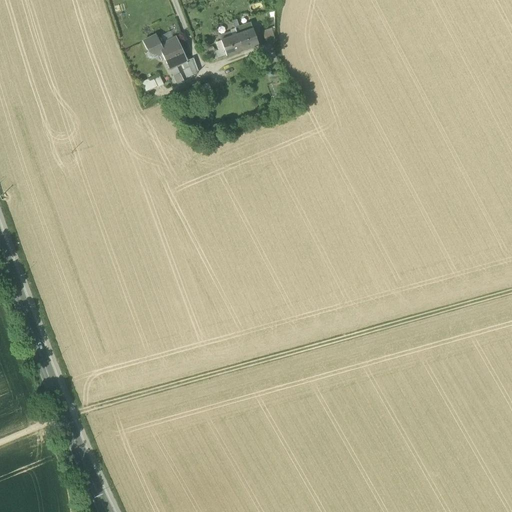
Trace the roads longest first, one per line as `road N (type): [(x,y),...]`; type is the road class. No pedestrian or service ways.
road 1 (track): [(511,292),(64,415),(0,442)]
road 2 (secondary): [(0,246),(106,511)]
road 3 (residential): [(175,0),(204,72),(267,44)]
